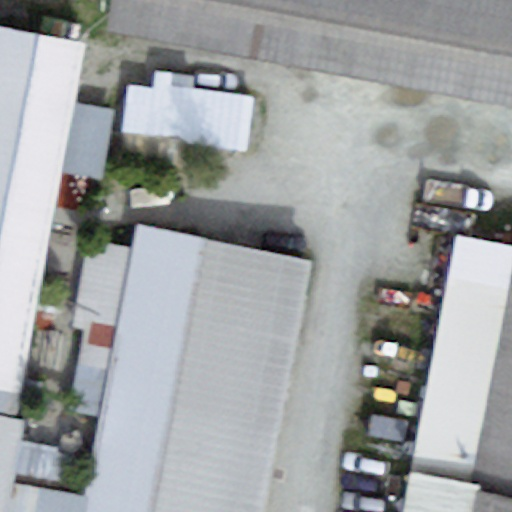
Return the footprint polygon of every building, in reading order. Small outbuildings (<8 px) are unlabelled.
[(511,0),(113,0),(108,23),(511,104),(511,0)] [(85,44),(0,28),(0,410),(14,413),(61,171),(74,103),(85,44)] [(190,92),(181,141),(243,153),(252,104),(190,92)] [(74,103),(61,171),(100,179),(113,111),(74,103)] [(265,511),(317,262),(143,227),(139,246),(107,406),(85,511),(265,511)] [(107,406),(139,246),(93,236),(73,328),(84,331),(70,398),(107,406)] [(511,511),(511,253),(460,243),(405,511),(511,511)] [(16,511),(32,431),(0,425),(0,511),(16,511)]
